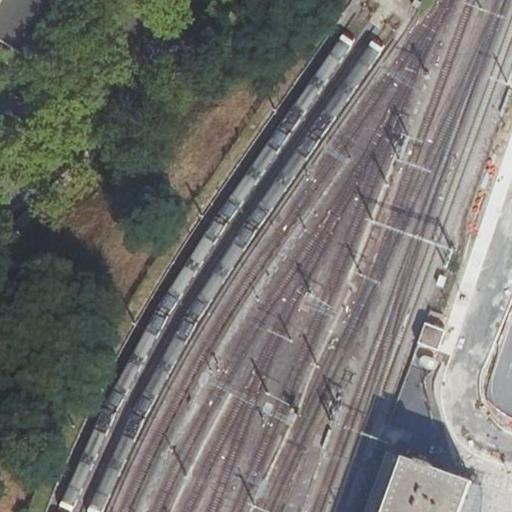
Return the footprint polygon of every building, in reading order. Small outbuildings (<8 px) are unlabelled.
[(0,0),(0,37),(27,57),(62,0),(0,0)] [(496,147),(504,150),(510,132),(503,129),(496,147)] [(473,214),(480,216),(487,198),(479,195),(473,214)] [(450,308),(457,310),(464,292),(456,289),(450,308)] [(418,343),(438,351),(446,331),(426,324),(418,343)] [(423,365),(433,369),(437,368),(439,365),(438,362),(437,359),(427,356),(423,357),(421,359),(421,363),(423,365)] [(386,455),(366,511),(383,511),(400,461),(386,455)] [(412,465),(400,461),(383,511),(456,511),(466,485),(464,484),(433,473),(435,469),(414,461),(412,465)]
